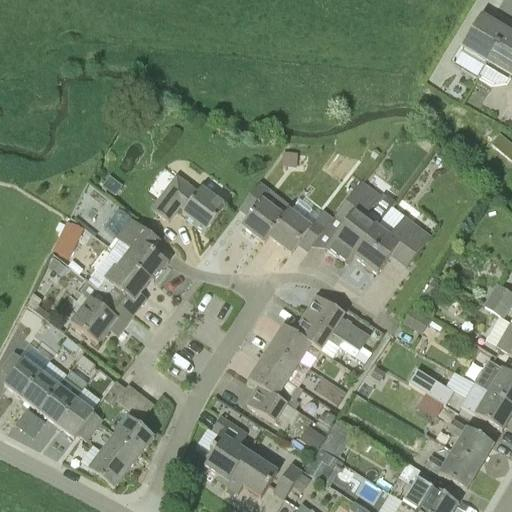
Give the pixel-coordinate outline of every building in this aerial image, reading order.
[(461,53),(461,54),(475,62),(467,76),(477,82),(485,68),(485,67),(505,34),(482,21),(482,19),(481,19),(461,53)] [(509,83),(511,78),(511,38),(507,35),(487,68),(479,83),(491,90),(508,85),(508,83),(509,83)] [(283,155),(281,170),(297,171),(298,156),(297,156),(283,155)] [(102,189),(101,190),(114,200),(115,199),(122,189),(110,179),(102,189)] [(158,203),(151,212),(155,216),(168,226),(171,222),(175,216),(179,211),(183,214),(182,216),(186,219),(194,226),(192,229),(204,238),(226,210),(210,197),(201,190),(198,195),(183,183),(176,192),(170,187),(158,203)] [(343,228),(325,251),(348,268),(354,260),(376,229),(383,220),(371,212),(381,199),(371,191),(361,184),(333,221),(343,228)] [(268,192),(268,193),(260,185),(251,196),(239,212),(249,219),(241,229),(264,246),(269,240),(289,213),(288,212),(291,209),(268,192)] [(284,220),(269,240),(291,257),(298,247),(307,255),(310,251),(332,222),(322,214),(319,218),(299,202),(290,213),(289,213),(284,220)] [(376,229),(354,260),(377,278),(389,262),(390,260),(406,272),(430,239),(415,228),(404,219),(391,209),(383,220),(376,229)] [(118,213),(104,231),(116,240),(115,241),(129,252),(123,261),(125,262),(150,283),(153,285),(166,267),(167,266),(152,253),(159,244),(154,240),(138,227),(131,222),(118,213)] [(71,226),(56,258),(68,263),(76,247),(79,248),(85,235),(82,234),(83,232),(71,226)] [(111,272),(103,283),(113,290),(107,298),(133,319),(140,311),(146,302),(140,297),(150,283),(125,262),(123,261),(122,261),(113,273),(111,272)] [(64,270),(54,262),(47,269),(58,277),(64,270)] [(72,263),(67,269),(79,277),(83,272),(72,263)] [(425,294),(424,295),(430,298),(433,300),(440,288),(432,283),(425,294)] [(87,303),(69,326),(81,336),(97,348),(108,334),(111,330),(120,336),(133,319),(107,298),(97,291),(88,284),(87,285),(108,302),(102,311),(89,301),(87,303)] [(484,310),(502,321),(511,304),(511,297),(497,288),(484,310)] [(32,297),(27,306),(34,312),(36,313),(39,309),(38,309),(42,303),(41,303),(32,297)] [(304,318),(359,354),(369,340),(341,322),(344,318),(316,300),(304,318)] [(411,313),(403,327),(418,336),(426,322),(411,313)] [(297,329),(293,336),(311,348),(321,355),(328,344),(355,362),(359,354),(304,318),(297,329)] [(510,327),(495,350),(496,351),(510,359),(511,360),(511,328),(510,327)] [(273,340),(269,347),(271,348),(300,366),(307,355),(317,362),(321,355),(311,348),(293,336),(291,335),(283,329),(275,341),(273,340)] [(67,341),(62,348),(74,357),(80,351),(67,341)] [(264,359),(259,366),(288,384),(295,373),(305,380),(310,373),(300,366),(271,348),(264,359)] [(13,357),(1,373),(10,380),(3,389),(21,402),(41,375),(24,361),(23,363),(20,360),(14,356),(13,357)] [(82,359),(76,366),(85,374),(89,376),(95,369),(82,359)] [(474,387),(511,408),(511,378),(488,364),(474,387)] [(255,373),(248,384),(256,390),(258,391),(287,409),(294,414),(299,406),(295,404),(290,401),(281,395),(288,384),(259,366),(255,373)] [(369,380),(379,386),(385,376),(376,370),(369,380)] [(416,373),(408,387),(445,409),(453,396),(416,373)] [(38,415),(59,388),(41,375),(21,402),(38,415)] [(59,388),(38,415),(56,428),(76,402),(81,395),(80,394),(65,382),(64,381),(59,388)] [(103,403),(112,410),(116,405),(125,393),(116,386),(103,403)] [(466,401),(460,410),(474,418),(501,435),(511,416),(511,408),(474,387),(466,401)] [(279,421),(287,409),(258,391),(246,409),(263,420),(284,434),(288,427),(279,421)] [(73,442),(77,438),(82,431),(88,424),(94,415),(92,414),(76,402),(56,428),(73,442)] [(88,424),(96,430),(98,428),(102,423),(94,415),(88,424)] [(322,416),(316,427),(327,434),(336,421),(327,415),(325,418),(322,416)] [(248,438),(237,431),(220,420),(211,434),(220,439),(209,455),(212,457),(204,470),(227,486),(248,456),(239,451),(248,438)] [(115,438),(140,458),(154,440),(128,421),(115,438)] [(452,455),(479,471),(493,448),(452,423),(446,433),(460,441),(452,455)] [(82,431),(91,437),(96,430),(88,424),(82,431)] [(337,425),(319,452),(333,461),(350,433),(337,425)] [(77,438),(86,444),(91,437),(82,431),(77,438)] [(313,432),(304,446),(315,454),(324,440),(322,438),(314,433),(313,432)] [(127,475),(140,458),(115,438),(101,456),(127,475)] [(319,452),(304,475),(324,487),(339,465),(335,462),(333,461),(319,452)] [(465,494),(479,471),(452,455),(444,468),(430,460),(424,469),(465,494)] [(113,493),(127,475),(101,456),(88,473),(113,493)] [(225,490),(224,490),(228,492),(234,497),(237,499),(243,489),(260,501),(272,485),(277,477),(248,456),(227,486),(225,490)] [(291,469),(273,496),(284,503),(293,489),(301,477),(302,476),(291,469)] [(412,490),(402,506),(412,511),(454,511),(457,507),(451,504),(441,498),(428,490),(432,482),(421,476),(417,483),(412,490)] [(301,477),(293,489),(302,495),(310,483),(301,477)] [(441,498),(451,504),(455,497),(445,491),(441,498)] [(412,511),(402,506),(390,498),(380,511),(412,511)]
